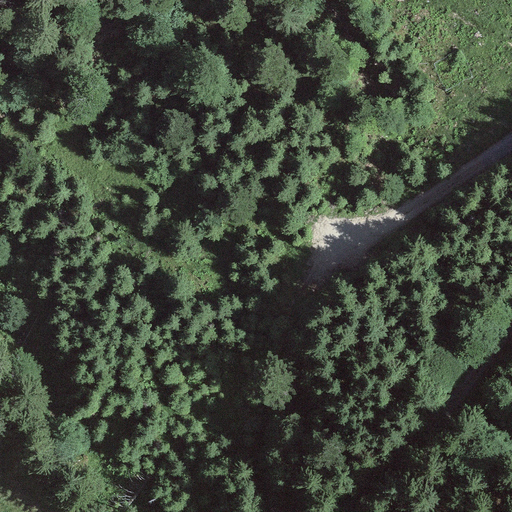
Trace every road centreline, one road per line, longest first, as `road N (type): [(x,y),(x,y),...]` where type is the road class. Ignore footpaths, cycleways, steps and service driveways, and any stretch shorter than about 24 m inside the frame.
road 1 (track): [(511,316),(467,383),(343,511)]
road 2 (track): [(511,141),(320,260)]
